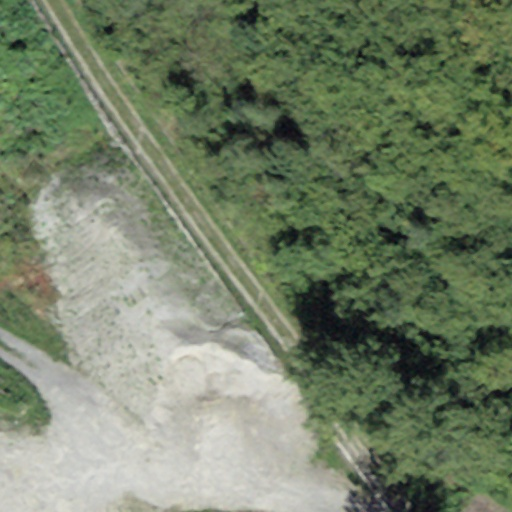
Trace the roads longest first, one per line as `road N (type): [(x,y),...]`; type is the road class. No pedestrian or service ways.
road 1 (track): [(66,0),(131,136),(308,336),(364,442),(385,508)]
road 2 (track): [(0,345),(70,378),(151,472),(385,508)]
